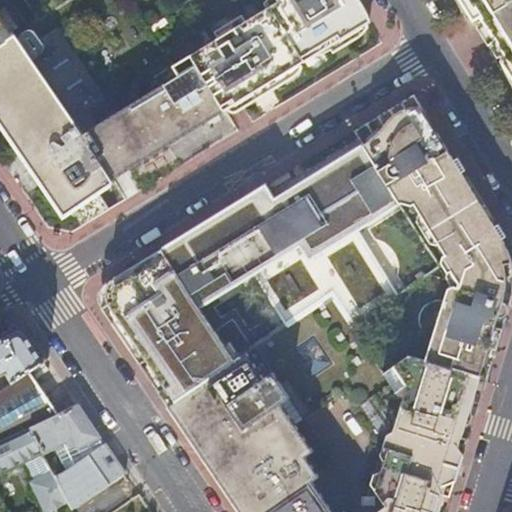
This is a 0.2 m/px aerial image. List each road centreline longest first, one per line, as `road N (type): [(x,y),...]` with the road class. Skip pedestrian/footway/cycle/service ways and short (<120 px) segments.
road 1 (residential): [(432,48),(41,285)]
road 2 (tertiary): [(41,285),(166,464)]
road 3 (residential): [(432,48),(511,173)]
